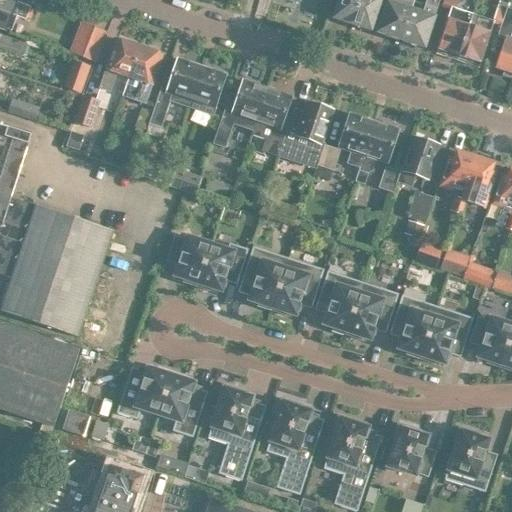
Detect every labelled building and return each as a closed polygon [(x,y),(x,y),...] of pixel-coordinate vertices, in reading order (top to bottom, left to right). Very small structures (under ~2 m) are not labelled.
[(0,0),(0,24),(3,26),(9,9),(24,15),(27,5),(12,0),(0,0)] [(336,15),(334,20),(345,24),(347,19),(351,20),(357,0),(337,0),(333,14),(334,15),(336,15)] [(351,26),(364,30),(365,25),(370,26),(378,0),(357,0),(351,20),(353,20),(351,26)] [(396,35),(400,37),(410,7),(399,3),(399,0),(387,0),(378,29),(384,31),(382,35),(395,40),(396,35)] [(414,41),(423,44),(435,6),(437,0),(425,0),(425,2),(422,11),(410,7),(400,37),(402,37),(400,41),(413,46),(414,41)] [(447,16),(437,47),(447,50),(445,54),(456,57),(458,54),(467,23),(471,12),(455,7),(457,0),(442,0),(441,6),(450,8),(447,16)] [(467,23),(458,54),(467,57),(466,60),(477,64),(489,30),(492,21),(499,24),(505,6),(496,3),(491,19),(471,12),(467,23)] [(504,35),(494,66),(503,69),(502,73),(511,75),(511,25),(510,25),(511,20),(511,7),(505,6),(497,33),(504,35)] [(94,61),(106,31),(90,25),(82,46),(72,42),(69,51),(94,61)] [(0,46),(20,53),(23,43),(0,35),(0,46)] [(127,75),(138,45),(115,37),(98,87),(108,90),(114,71),(127,75)] [(24,43),(39,48),(40,43),(26,39),(24,43)] [(161,53),(138,45),(127,75),(140,80),(134,98),(144,102),(161,53)] [(189,98),(200,66),(177,58),(170,78),(164,75),(148,122),(160,126),(168,101),(186,107),(189,98)] [(72,60),(62,85),(78,92),(88,65),(72,60)] [(223,73),(200,66),(189,98),(186,107),(209,115),(213,103),(223,106),(227,95),(217,92),(223,73)] [(252,128),(265,88),(242,80),(237,96),(228,93),(211,143),(224,147),(232,121),(252,128)] [(289,118),(291,111),(284,109),(289,96),(265,88),(252,128),(250,133),(264,138),(260,150),(277,155),(284,134),(289,118)] [(81,94),(72,121),(89,126),(97,100),(81,94)] [(9,98),(5,111),(31,120),(36,106),(9,98)] [(320,141),(330,110),(306,102),(303,111),(292,108),(291,111),(277,156),(314,168),(316,163),(322,144),(323,142),(320,141)] [(137,117),(148,121),(151,112),(140,108),(137,117)] [(358,165),(361,153),(372,121),(350,113),(339,146),(350,149),(346,161),(358,165)] [(395,128),(372,121),(361,153),(358,165),(353,179),(362,182),(365,172),(371,168),(370,165),(373,157),(384,161),(395,128)] [(0,221),(8,196),(28,135),(0,125),(0,221)] [(82,134),(69,129),(64,144),(77,149),(82,134)] [(437,145),(412,137),(402,169),(399,170),(396,180),(409,185),(413,173),(426,177),(437,145)] [(337,149),(322,144),(316,163),(331,168),(337,149)] [(447,157),(438,185),(448,187),(446,194),(452,196),(459,198),(463,186),(472,156),(455,150),(452,158),(447,157)] [(459,198),(455,210),(459,211),(463,200),(472,202),(482,206),(493,172),(487,170),(490,162),(472,156),(463,186),(459,198)] [(391,191),(398,170),(384,166),(378,186),(391,191)] [(169,184),(193,193),(199,176),(175,168),(169,184)] [(501,174),(492,203),(501,205),(495,223),(502,225),(506,211),(511,213),(511,168),(508,168),(505,176),(501,174)] [(207,177),(203,190),(224,197),(228,184),(207,177)] [(431,196),(413,190),(404,217),(423,223),(431,196)] [(34,205),(8,196),(0,221),(0,270),(11,274),(0,306),(0,310),(76,336),(112,229),(34,204),(34,205)] [(452,196),(448,207),(455,210),(459,198),(452,196)] [(298,208),(285,203),(281,215),(294,220),(298,208)] [(511,213),(506,211),(502,225),(508,227),(511,215),(511,213)] [(419,236),(422,224),(408,220),(404,231),(419,236)] [(195,285),(209,242),(186,234),(184,238),(173,234),(164,260),(176,264),(173,274),(182,277),(181,281),(195,285)] [(328,235),(323,247),(330,249),(334,237),(328,235)] [(209,242),(195,285),(209,290),(211,287),(220,290),(223,279),(235,283),(246,248),(228,242),(226,247),(209,242)] [(414,259),(435,266),(441,249),(420,242),(414,259)] [(255,305),(270,309),(287,257),(251,245),(239,284),(251,288),(247,298),(256,301),(255,305)] [(438,270),(461,277),(467,258),(455,254),(453,262),(442,258),(438,270)] [(287,257),(270,309),(284,314),(285,311),(294,314),(298,303),(310,307),(322,268),(287,257)] [(463,278),(487,286),(492,269),(468,261),(463,278)] [(330,329),(344,334),(361,281),(326,269),(313,308),(325,312),(322,323),(331,326),(330,329)] [(489,286),(511,293),(511,275),(494,269),(489,286)] [(361,281),(344,334),(359,338),(360,335),(369,338),(372,327),(384,331),(397,292),(361,281)] [(482,288),(474,285),(470,296),(478,299),(482,288)] [(404,353),(419,358),(436,305),(401,293),(388,332),(400,336),(396,347),(405,350),(404,353)] [(436,305),(419,358),(433,363),(434,359),(443,362),(447,352),(459,355),(471,316),(436,305)] [(484,362),(498,366),(511,324),(511,322),(489,315),(488,319),(476,315),(468,341),(479,345),(476,355),(485,358),(484,362)] [(0,408),(40,422),(51,426),(77,350),(0,322),(0,408)] [(511,324),(498,366),(511,370),(511,324)] [(139,407),(157,413),(171,370),(156,365),(155,368),(146,365),(144,370),(130,366),(115,411),(135,418),(139,407)] [(171,370),(157,413),(174,419),(171,429),(191,436),(206,390),(191,385),(193,381),(184,378),(185,374),(171,370)] [(216,397),(219,398),(207,436),(226,442),(217,472),(240,479),(264,404),(250,400),(251,395),(242,392),(243,389),(221,382),(216,397)] [(277,412),(265,450),(284,456),(275,486),(298,493),(322,418),(308,414),(310,409),(300,406),(301,403),(279,396),(274,411),(277,412)] [(82,435),(88,416),(67,409),(61,428),(82,435)] [(359,420),(337,413),(332,428),(334,428),(322,466),(342,473),(332,502),(355,510),(380,435),(365,430),(367,425),(358,422),(359,420)] [(88,435),(101,439),(107,422),(94,418),(88,435)] [(419,428),(397,421),(392,436),(394,437),(385,465),(414,474),(415,472),(426,475),(435,450),(423,446),(427,434),(418,431),(419,428)] [(40,422),(38,429),(49,432),(51,426),(40,422)] [(455,440),(443,477),(483,491),(496,453),(484,449),(488,437),(478,434),(479,432),(457,425),(453,439),(455,440)] [(27,449),(43,453),(48,435),(32,431),(27,449)] [(53,436),(50,447),(109,466),(109,464),(141,475),(144,466),(140,464),(53,436)] [(168,469),(172,457),(159,453),(155,465),(168,469)] [(128,511),(139,483),(141,475),(109,464),(109,466),(95,506),(93,511),(128,511)] [(8,469),(2,486),(30,496),(36,478),(8,469)] [(214,479),(212,485),(223,488),(225,483),(214,479)] [(367,486),(363,500),(372,503),(377,489),(367,486)] [(201,487),(193,511),(245,511),(249,503),(225,495),(201,487)] [(0,511),(16,511),(20,500),(0,493),(0,511)] [(249,503),(245,511),(276,511),(272,511),(249,503)]
